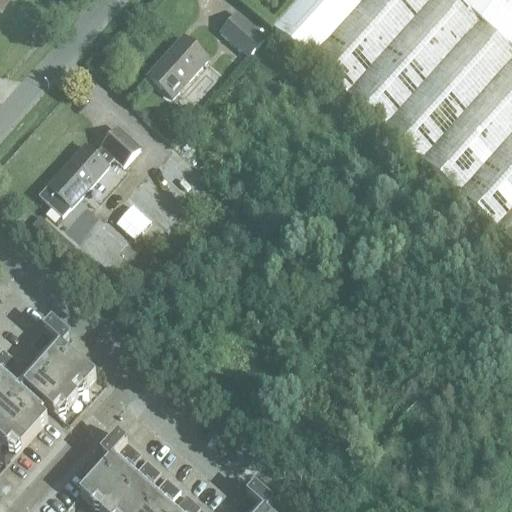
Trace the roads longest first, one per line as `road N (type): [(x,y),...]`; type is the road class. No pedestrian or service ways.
road 1 (residential): [(120,392),(124,376),(114,361),(0,254)]
road 2 (residential): [(0,120),(109,0)]
road 3 (residential): [(19,511),(120,392)]
road 4 (residential): [(120,392),(227,490)]
